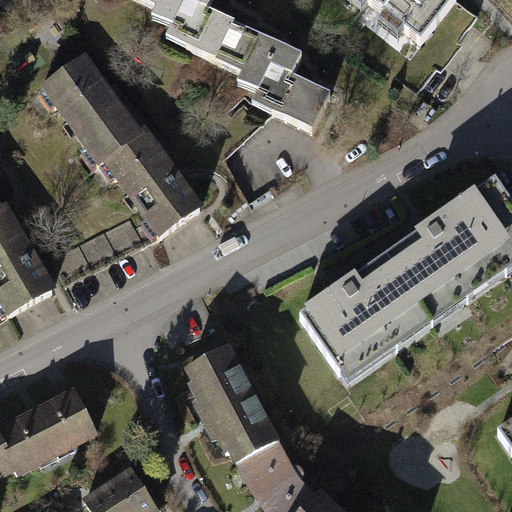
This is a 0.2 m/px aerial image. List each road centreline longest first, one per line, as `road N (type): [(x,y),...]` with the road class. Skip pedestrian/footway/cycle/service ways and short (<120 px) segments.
road 1 (residential): [(117,327),(499,113)]
road 2 (residential): [(117,327),(176,469),(208,511)]
road 3 (residential): [(0,387),(117,327)]
